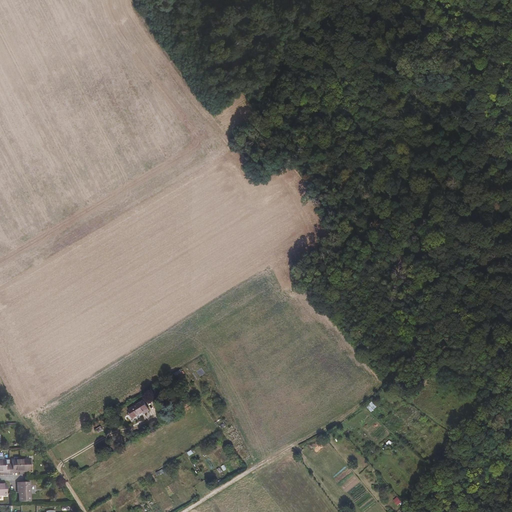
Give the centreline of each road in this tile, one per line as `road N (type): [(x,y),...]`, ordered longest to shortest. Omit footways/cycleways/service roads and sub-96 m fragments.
road 1 (track): [(18,0),(253,468)]
road 2 (track): [(182,511),(350,413),(441,339),(511,380)]
road 3 (track): [(392,0),(511,158)]
road 4 (track): [(0,375),(85,511)]
